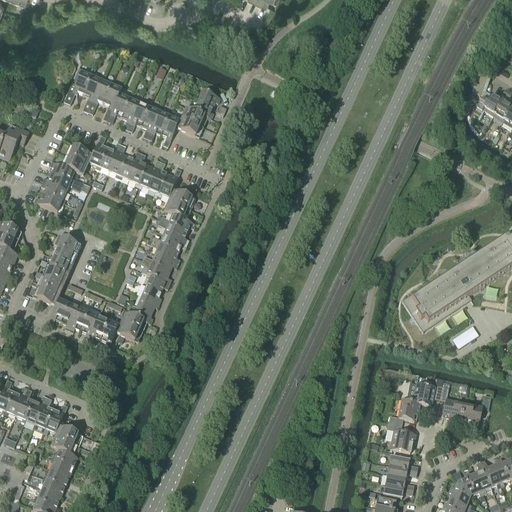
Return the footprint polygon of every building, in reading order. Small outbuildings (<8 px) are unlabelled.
[(163,81),(167,72),(160,69),(157,78),(163,81)] [(77,96),(82,98),(92,77),(88,75),(87,78),(80,75),(79,72),(77,71),(63,106),(69,108),(74,98),(76,98),(77,96)] [(86,116),(100,84),(94,81),(95,78),(92,77),(82,98),(88,100),(82,114),(86,116)] [(102,107),(111,85),(108,84),(107,86),(100,84),(86,116),(91,117),(96,104),(102,107)] [(118,98),(121,92),(114,89),(115,87),(111,85),(102,107),(107,109),(102,122),(106,124),(117,99),(118,98)] [(483,114),(493,120),(503,104),(509,94),(505,92),(503,96),(501,95),(498,100),(493,98),(489,104),(484,101),(476,114),(481,118),(483,114)] [(202,94),(199,103),(198,105),(211,110),(213,105),(216,107),(218,101),(202,94)] [(493,120),(503,126),(511,111),(511,108),(508,106),(511,101),(510,101),(511,97),(511,95),(509,94),(503,104),(493,120)] [(120,121),(129,99),(126,98),(125,101),(118,98),(117,99),(106,124),(111,126),(114,118),(120,121)] [(126,133),(138,106),(132,103),(133,101),(129,99),(120,121),(126,123),(122,131),(126,133)] [(12,111),(30,118),(32,113),(15,105),(12,111)] [(209,115),(211,110),(198,105),(197,107),(194,115),(193,115),(202,119),(210,122),(212,116),(209,115)] [(140,129),(149,108),(146,106),(145,109),(138,106),(126,133),(131,135),(134,127),(140,129)] [(146,142),(158,115),(151,112),(152,109),(149,108),(140,129),(145,132),(142,140),(146,142)] [(194,115),(184,110),(179,121),(198,129),(202,119),(193,115),(194,115)] [(511,131),(511,111),(503,126),(511,131)] [(160,138),(169,116),(165,115),(164,118),(158,115),(146,142),(150,144),(154,135),(160,138)] [(172,118),(169,116),(160,138),(165,140),(161,148),(166,150),(175,131),(178,123),(171,120),(172,118)] [(198,129),(179,121),(178,123),(175,131),(194,139),(198,129)] [(29,136),(25,134),(10,128),(5,139),(0,137),(0,160),(9,164),(17,146),(23,149),(29,136)] [(98,174),(107,152),(102,150),(106,141),(100,139),(92,158),(89,166),(96,169),(95,172),(98,174)] [(109,175),(121,148),(117,146),(113,154),(107,152),(98,174),(101,175),(102,172),(109,175)] [(118,182),(127,160),(122,158),(125,150),(121,148),(109,175),(116,178),(115,181),(118,182)] [(92,158),(73,150),(69,160),(84,166),(88,168),(89,166),(92,158)] [(129,184),(141,157),(136,155),(133,163),(127,160),(118,182),(121,184),(122,181),(129,184)] [(138,191),(147,169),(141,167),(145,158),(141,157),(129,184),(136,187),(135,189),(138,191)] [(83,179),(88,168),(84,166),(69,160),(64,170),(75,175),(74,175),(83,179)] [(149,192),(160,165),(156,163),(152,171),(147,169),(138,191),(141,192),(142,190),(149,192)] [(71,182),(74,175),(75,175),(64,170),(51,165),(49,170),(54,172),(51,177),(73,186),(74,183),(71,182)] [(158,199),(167,178),(162,175),(165,167),(160,165),(149,192),(156,195),(155,198),(158,199)] [(172,180),(167,178),(158,199),(161,201),(162,198),(169,201),(173,193),(181,174),(176,172),(172,180)] [(71,190),(73,186),(51,177),(49,183),(44,181),(42,185),(66,195),(69,188),(71,190)] [(104,188),(94,184),(92,187),(93,188),(93,189),(102,193),(104,188)] [(63,202),(66,195),(42,185),(40,190),(45,192),(43,197),(64,206),(66,203),(63,202)] [(177,195),(173,193),(169,201),(168,204),(187,213),(191,202),(177,195)] [(64,206),(43,197),(40,202),(36,200),(34,205),(57,215),(60,208),(63,209),(64,206)] [(187,213),(168,204),(164,214),(172,218),(182,222),(187,213)] [(170,224),(161,221),(159,225),(186,237),(189,231),(193,233),(195,228),(182,222),(172,218),(170,224)] [(186,237),(159,225),(158,229),(166,232),(163,238),(186,248),(188,244),(184,242),(186,237)] [(18,234),(0,226),(0,238),(13,244),(18,234)] [(0,250),(9,255),(13,244),(0,238),(0,250)] [(186,248),(163,238),(161,244),(153,240),(151,244),(178,256),(180,250),(185,252),(186,248)] [(444,280),(443,278),(402,304),(422,333),(462,307),(460,304),(511,270),(511,239),(509,241),(507,238),(444,280)] [(53,250),(57,252),(76,260),(81,249),(58,239),(53,250)] [(175,262),(178,256),(151,244),(149,249),(157,252),(154,258),(178,268),(180,263),(175,262)] [(17,258),(9,255),(0,250),(0,262),(13,268),(17,258)] [(57,252),(53,262),(72,270),(76,260),(57,252)] [(176,272),(178,268),(154,258),(152,263),(144,260),(142,264),(169,276),(171,270),(176,272)] [(0,274),(9,278),(13,268),(0,262),(0,274)] [(53,262),(49,272),(68,280),(72,270),(53,262)] [(167,281),(169,276),(142,264),(140,268),(148,272),(146,278),(151,280),(151,279),(169,287),(171,283),(167,281)] [(49,272),(45,281),(63,290),(68,280),(49,272)] [(9,278),(0,274),(0,286),(4,288),(9,278)] [(167,293),(169,287),(151,279),(151,280),(147,290),(160,296),(162,291),(167,293)] [(63,290),(45,281),(40,292),(59,300),(63,290)] [(158,301),(160,296),(147,290),(142,300),(158,307),(160,302),(158,301)] [(59,300),(40,292),(36,302),(50,308),(54,310),(58,302),(59,300)] [(156,312),(158,307),(142,300),(138,310),(151,316),(153,311),(156,312)] [(60,325),(70,304),(66,302),(65,305),(58,302),(54,310),(48,325),(53,328),(55,323),(60,325)] [(68,334),(78,311),(72,308),(73,305),(70,304),(60,325),(66,328),(64,332),(68,334)] [(149,321),(151,316),(138,310),(134,320),(133,320),(142,324),(149,327),(152,322),(149,321)] [(80,334),(89,312),(86,311),(85,314),(78,311),(68,334),(72,336),(74,331),(80,334)] [(87,343),(98,319),(91,317),(93,314),(89,312),(80,334),(86,336),(84,341),(87,343)] [(462,313),(451,319),(455,326),(466,320),(462,313)] [(134,320),(124,315),(119,326),(138,334),(142,324),(133,320),(134,320)] [(99,342),(109,321),(106,319),(104,322),(98,319),(87,343),(92,345),(94,340),(99,342)] [(112,322),(109,321),(99,342),(105,345),(103,349),(108,352),(118,328),(111,325),(112,322)] [(448,324),(437,328),(440,335),(451,331),(448,324)] [(138,334),(119,326),(115,337),(133,345),(138,334)] [(472,329),(452,342),(458,352),(478,338),(472,329)] [(4,418),(14,396),(8,394),(12,385),(7,383),(0,398),(0,412),(2,413),(1,416),(4,418)] [(438,404),(441,391),(434,389),(434,391),(416,388),(413,405),(412,406),(419,408),(430,410),(432,402),(438,404)] [(15,419),(27,392),(22,390),(19,398),(14,396),(4,418),(7,419),(9,416),(15,419)] [(460,425),(463,407),(446,403),(448,392),(441,391),(438,404),(445,405),(442,422),(460,425)] [(24,426),(34,405),(28,402),(31,394),(27,392),(15,419),(22,422),(21,425),(24,426)] [(35,428),(47,401),(42,399),(39,407),(34,405),(24,426),(27,427),(28,425),(35,428)] [(481,410),(463,407),(460,425),(478,429),(481,412),(488,413),(490,401),(483,399),(481,410)] [(43,437),(54,413),(48,411),(51,402),(47,401),(35,428),(33,433),(43,437)] [(416,425),(419,408),(412,406),(413,405),(401,403),(398,421),(389,420),(388,427),(401,429),(403,422),(416,425)] [(59,415),(54,413),(43,437),(46,438),(48,434),(55,437),(59,429),(67,409),(62,407),(59,415)] [(400,436),(401,429),(388,427),(387,433),(393,434),(389,452),(410,457),(411,448),(413,448),(415,439),(400,436)] [(63,430),(59,429),(55,437),(54,439),(73,447),(78,449),(82,439),(63,430)] [(73,447),(54,439),(50,450),(58,453),(77,461),(69,457),(73,447)] [(4,446),(14,449),(16,443),(6,440),(4,446)] [(99,447),(94,444),(90,455),(95,457),(99,447)] [(73,471),(77,461),(58,453),(55,460),(53,459),(51,462),(73,471)] [(390,459),(388,469),(407,473),(409,463),(390,459)] [(69,481),(73,471),(51,462),(50,465),(52,466),(50,473),(69,481)] [(509,482),(509,464),(501,467),(500,463),(495,465),(496,468),(491,470),(500,490),(503,489),(502,485),(509,482)] [(500,490),(491,470),(487,472),(484,464),(480,466),(490,491),(496,488),(497,491),(500,490)] [(479,475),(474,477),(482,498),(491,494),(490,491),(480,466),(476,468),(479,475)] [(405,482),(407,473),(388,469),(386,479),(405,482)] [(64,491),(69,481),(50,473),(47,479),(44,478),(43,482),(64,491)] [(482,498),(474,477),(469,479),(468,477),(464,479),(465,482),(457,486),(470,499),(478,496),(479,499),(482,498)] [(403,492),(405,482),(386,479),(384,488),(403,492)] [(60,501),(64,491),(43,482),(41,485),(44,486),(41,493),(60,501)] [(470,499),(457,486),(453,494),(450,493),(448,497),(450,498),(448,503),(469,511),(470,508),(467,507),(470,499)] [(402,496),(403,492),(384,488),(382,498),(401,502),(402,496)] [(60,501),(41,493),(38,499),(36,498),(34,501),(56,511),(60,501)] [(55,511),(56,511),(34,501),(33,505),(35,506),(32,511),(55,511)] [(377,501),(375,511),(382,511),(393,511),(395,505),(377,501)] [(468,511),(469,511),(448,503),(447,508),(444,507),(442,511),(443,511),(468,511)]
